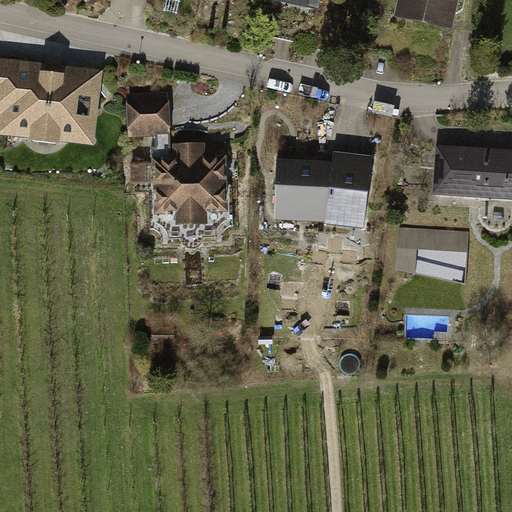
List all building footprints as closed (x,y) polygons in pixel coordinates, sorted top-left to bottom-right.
[(268,0),(268,1),(320,12),(322,0),(268,0)] [(398,0),(394,19),(454,32),(460,0),(398,0)] [(101,73),(0,60),(0,115),(1,116),(0,125),(0,134),(92,146),(101,73)] [(169,101),(169,93),(127,94),(128,102),(127,102),(129,139),(156,137),(156,134),(170,133),(170,101),(169,101)] [(171,154),(170,133),(156,134),(156,137),(156,147),(152,148),(152,159),(152,160),(164,159),(165,162),(174,162),(173,154),(171,154)] [(228,169),(227,156),(215,157),(215,159),(206,160),(206,144),(173,145),(173,154),(174,162),(165,162),(164,159),(152,160),(153,171),(156,171),(156,181),(154,181),(154,196),(157,195),(157,205),(155,205),(155,216),(167,216),(167,214),(176,213),(177,227),(209,225),(208,212),(217,212),(217,215),(230,214),(229,202),(226,202),(226,193),(229,193),(228,178),(225,178),(225,169),(228,169)] [(511,150),(437,146),(434,197),(511,201),(511,150)] [(366,233),(373,157),(334,152),(333,163),(278,161),(275,222),(327,225),(327,228),(366,233)] [(418,228),(400,227),(395,269),(416,274),(417,250),(418,228)] [(470,231),(418,228),(417,250),(468,252),(470,231)] [(175,328),(153,328),(153,344),(175,344),(175,328)] [(273,337),(260,337),(260,345),(273,345),(273,337)]
